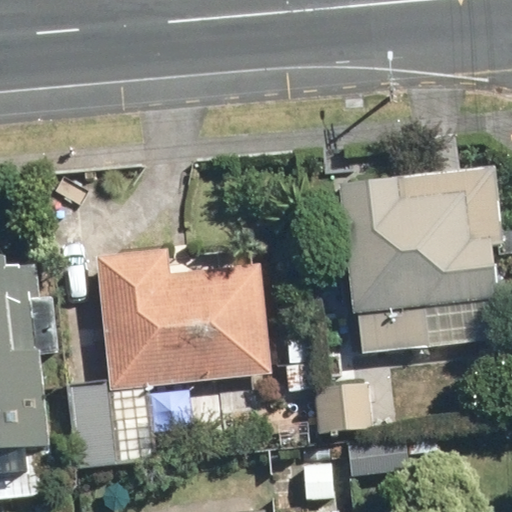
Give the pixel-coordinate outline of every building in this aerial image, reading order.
[(419,180),(345,188),(361,355),(503,342),(498,298),(505,299),(499,244),(508,244),(499,170),(460,172),(456,139),(415,143),(419,180)] [(0,499),(58,493),(39,267),(7,270),(5,241),(0,241),(0,499)] [(274,375),(262,267),(173,276),(169,249),(101,257),(114,385),(67,389),(77,472),(162,462),(153,386),(274,375)] [(314,391),(318,329),(290,327),(286,389),(314,391)] [(372,384),(318,389),(322,435),(376,430),(372,384)] [(347,480),(412,472),(409,436),(344,443),(347,480)]
